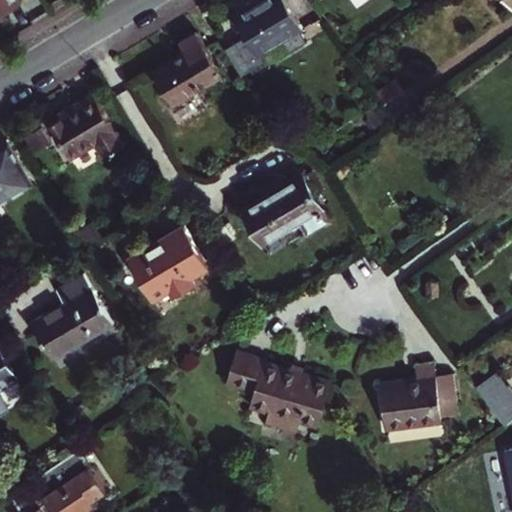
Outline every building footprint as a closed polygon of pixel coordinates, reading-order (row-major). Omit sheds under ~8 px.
[(0,0),(0,13),(20,2),(18,0),(0,0)] [(260,59),(304,31),(284,0),(269,0),(256,8),(249,5),(242,16),(236,20),(246,36),(225,49),(240,75),(262,63),(260,59)] [(180,42),(190,59),(159,77),(173,102),(222,73),(198,31),(180,42)] [(406,86),(382,103),(392,117),(416,100),(406,86)] [(78,101),(79,103),(49,120),(70,156),(96,141),(104,155),(124,144),(94,92),(78,101)] [(42,125),(25,135),(33,149),(50,138),(42,125)] [(8,143),(0,147),(0,199),(30,181),(8,143)] [(302,173),(244,208),(263,241),(285,228),(292,239),(328,217),(302,173)] [(188,224),(132,257),(156,299),(174,288),(178,296),(198,284),(194,276),(211,265),(188,224)] [(32,320),(54,358),(115,324),(86,273),(57,290),(64,302),(32,320)] [(0,383),(16,374),(0,346),(0,409),(8,404),(0,394),(0,383)] [(233,358),(229,395),(256,398),(255,411),(323,418),(327,375),(262,367),(262,362),(233,358)] [(417,365),(418,377),(380,382),(385,426),(440,421),(433,363),(417,365)] [(511,395),(497,374),(477,388),(505,426),(511,421),(511,395)] [(63,459),(35,479),(44,491),(111,446),(101,433),(78,449),(63,459)] [(40,506),(43,511),(47,511),(53,509),(122,463),(111,446),(44,491),(50,499),(40,506)] [(53,509),(47,511),(65,511),(75,506),(73,504),(79,500),(86,509),(117,488),(115,485),(130,474),(122,463),(53,509)]
